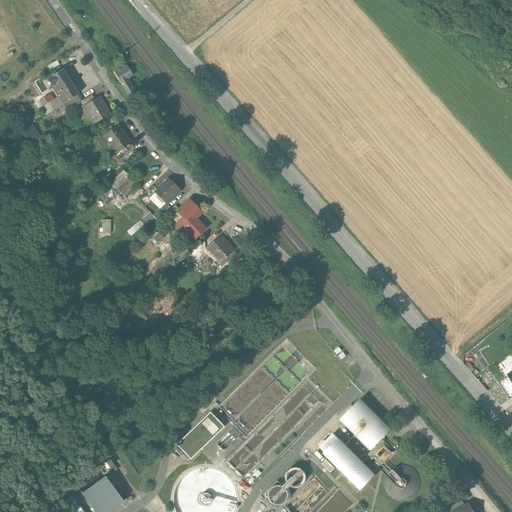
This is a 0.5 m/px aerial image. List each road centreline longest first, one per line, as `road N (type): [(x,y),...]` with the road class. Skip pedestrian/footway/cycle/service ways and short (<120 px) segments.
road 1 (residential): [(493,511),(298,279),(156,143),(51,0)]
road 2 (residential): [(511,429),(133,0)]
road 3 (track): [(403,0),(443,28),(511,50)]
